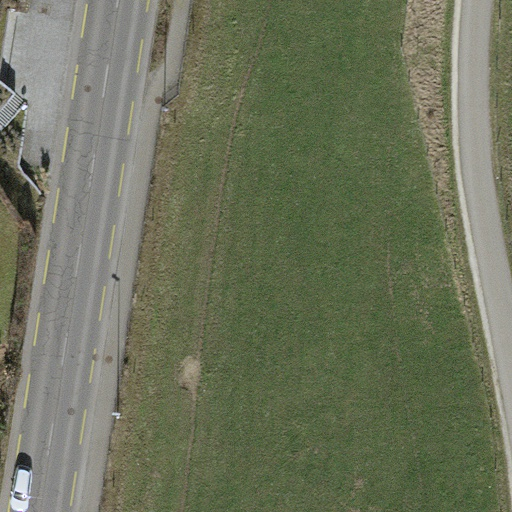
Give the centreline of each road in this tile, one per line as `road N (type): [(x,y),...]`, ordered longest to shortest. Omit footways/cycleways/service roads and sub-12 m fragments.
road 1 (tertiary): [(125,0),(47,511)]
road 2 (residential): [(486,0),(480,152),(511,336)]
